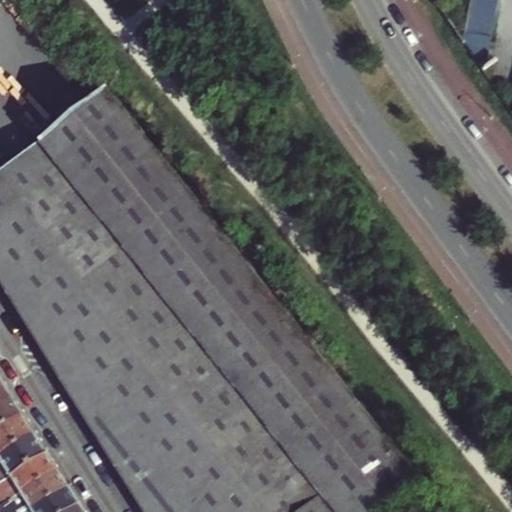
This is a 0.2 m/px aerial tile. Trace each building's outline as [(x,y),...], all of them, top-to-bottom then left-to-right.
[(470,0),(464,33),(490,38),(497,0),(470,0)] [(386,511),(390,510),(423,483),(110,91),(0,177),(0,280),(144,511),(386,511)] [(0,401),(12,394),(0,376),(0,375),(0,401)] [(0,401),(0,426),(23,412),(12,394),(0,401)] [(0,455),(36,433),(23,412),(0,426),(0,455)] [(0,481),(48,452),(36,433),(0,455),(0,481)] [(0,504),(58,468),(48,452),(0,481),(0,504)] [(0,504),(0,511),(29,511),(69,486),(58,468),(0,504)] [(64,511),(79,502),(69,486),(29,511),(64,511)] [(85,511),(79,502),(64,511),(85,511)]
